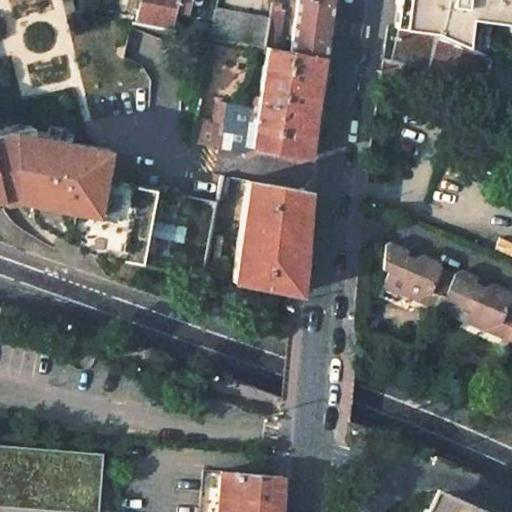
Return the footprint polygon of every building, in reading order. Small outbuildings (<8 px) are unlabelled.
[(135,0),(134,8),(132,21),(170,28),(172,15),(184,17),(187,0),(135,0)] [(296,0),(290,51),(320,57),(327,0),(296,0)] [(403,30),(406,0),(398,0),(395,29),(403,30)] [(511,0),(406,0),(403,30),(436,33),(464,45),(466,28),(483,31),(485,19),(508,21),(511,21),(511,0)] [(268,20),(213,9),(208,35),(264,46),(277,49),(281,13),(277,11),(278,4),(269,3),(268,20)] [(395,29),(386,28),(381,59),(402,67),(436,79),(470,92),(475,50),(464,45),(436,33),(403,30),(395,29)] [(466,28),(464,45),(475,50),(480,53),(483,31),(466,28)] [(220,125),(195,119),(191,143),(243,154),(251,147),(306,159),(313,108),(320,57),(290,51),(277,49),(264,46),(257,98),(250,97),(248,109),(222,105),(220,125)] [(402,67),(381,59),(380,69),(401,75),(402,67)] [(400,82),(379,77),(377,91),(398,96),(400,82)] [(0,191),(1,197),(10,195),(16,194),(34,198),(31,214),(90,253),(95,254),(123,259),(201,275),(202,270),(210,232),(217,200),(103,176),(106,160),(96,158),(98,146),(34,133),(29,134),(17,137),(14,127),(0,130),(0,191)] [(228,178),(222,177),(219,193),(225,196),(228,178)] [(305,192),(246,181),(230,281),(296,295),(301,243),(305,192)] [(221,235),(210,232),(202,270),(214,274),(221,235)] [(409,253),(393,248),(385,248),(383,270),(389,273),(383,289),(414,302),(433,295),(439,299),(443,299),(454,277),(443,273),(443,266),(429,261),(417,264),(406,261),(409,253)] [(429,261),(409,253),(406,261),(417,264),(429,261)] [(480,281),(463,274),(454,277),(443,299),(439,299),(433,312),(480,332),(500,324),(511,328),(511,301),(511,292),(495,286),(486,291),(477,287),(480,281)] [(495,286),(480,281),(477,287),(486,291),(495,286)] [(439,299),(433,295),(414,302),(433,312),(439,299)] [(511,328),(500,324),(480,332),(506,344),(511,331),(511,328)] [(0,445),(0,506),(63,511),(97,511),(103,454),(0,445)] [(276,511),(279,479),(216,474),(214,511),(276,511)] [(472,511),(435,495),(429,497),(421,511),(472,511)]
